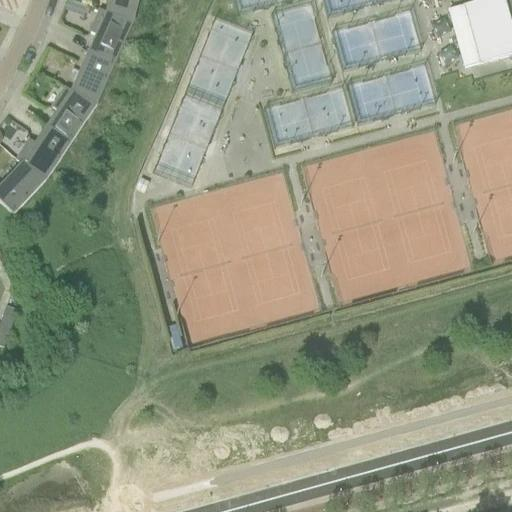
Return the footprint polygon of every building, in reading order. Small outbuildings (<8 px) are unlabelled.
[(132,25),(138,0),(108,0),(105,14),(98,12),(98,13),(132,25)] [(511,0),(492,0),(462,9),(478,67),(511,57),(511,0)] [(70,2),(62,24),(80,31),(88,9),(70,2)] [(442,78),(459,73),(441,9),(424,14),(442,78)] [(114,67),(132,25),(98,13),(89,34),(95,37),(87,55),(114,67)] [(95,109),(114,67),(87,55),(70,93),(64,90),(63,91),(95,109)] [(70,147),(95,109),(63,91),(50,110),(56,114),(45,131),(70,147)] [(44,185),(70,147),(45,131),(34,147),(28,143),(16,162),(44,185)] [(0,207),(12,219),(44,185),(16,162),(15,163),(20,168),(0,189),(0,207)] [(0,350),(2,351),(16,313),(4,309),(0,321),(0,350)]
